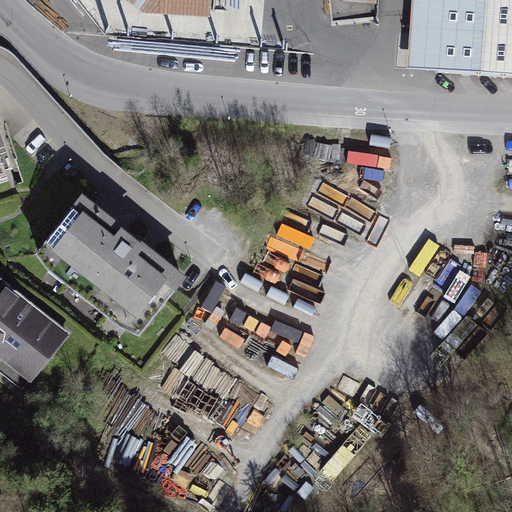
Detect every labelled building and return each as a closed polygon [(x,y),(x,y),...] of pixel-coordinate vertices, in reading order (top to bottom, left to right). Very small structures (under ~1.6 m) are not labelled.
[(412,0),(408,70),(436,72),(441,0),(412,0)] [(511,0),(441,0),(436,72),(511,77),(511,0)] [(0,173),(11,170),(0,137),(0,173)] [(83,201),(39,256),(139,335),(183,280),(83,201)] [(2,284),(0,285),(0,363),(28,385),(67,335),(2,284)]
